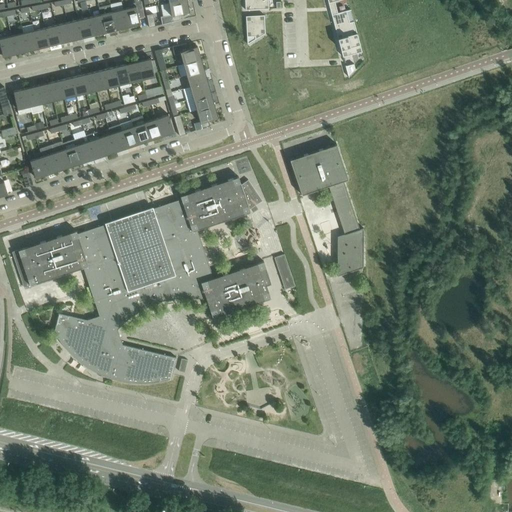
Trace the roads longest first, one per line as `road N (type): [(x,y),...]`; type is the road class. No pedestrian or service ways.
road 1 (residential): [(0,209),(234,130),(212,24)]
road 2 (tertiary): [(291,511),(0,439)]
road 3 (tertiary): [(0,456),(221,511)]
road 4 (residential): [(0,75),(212,24)]
